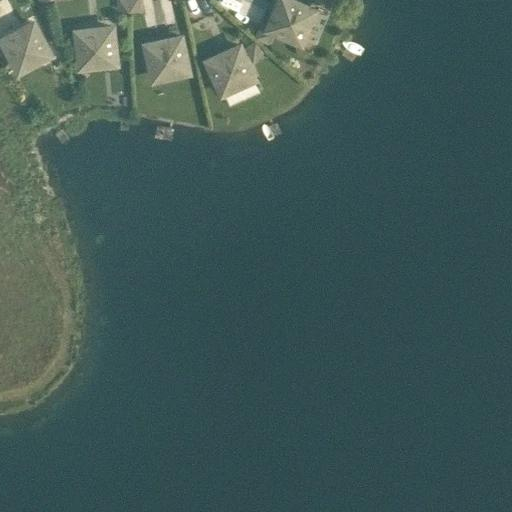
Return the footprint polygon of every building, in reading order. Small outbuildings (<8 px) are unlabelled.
[(140,0),(116,0),(117,10),(141,8),(140,0)] [(302,38),(315,6),(299,0),(281,0),(271,24),(302,38)] [(21,66),(51,50),(35,20),(5,36),(21,66)] [(275,30),(259,23),(253,37),(268,44),(275,30)] [(83,62),(117,58),(113,24),(79,28),(83,62)] [(156,74),(189,67),(182,34),(149,41),(156,74)] [(254,58),(264,51),(255,38),(245,46),(254,58)] [(224,88),(255,74),(241,43),(210,57),(224,88)] [(259,80),(230,92),(233,100),(262,89),(259,80)]
